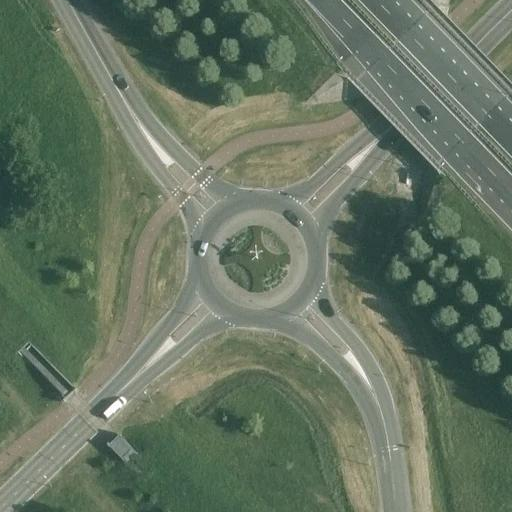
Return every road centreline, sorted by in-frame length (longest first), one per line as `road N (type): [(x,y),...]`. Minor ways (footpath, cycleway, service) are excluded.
road 1 (trunk): [(322,0),(511,194)]
road 2 (tertiary): [(74,20),(116,106),(203,236)]
road 3 (tertiary): [(238,205),(166,141),(74,20)]
road 4 (trunk): [(511,141),(374,0)]
road 5 (secondary): [(389,455),(384,392),(310,289)]
road 6 (residential): [(378,138),(511,9)]
road 7 (secondary): [(280,317),(344,367),(369,401),(389,455)]
road 8 (secondary): [(199,276),(179,314),(102,409)]
road 9 (secondary): [(102,409),(230,315)]
road 10 (secondary): [(0,510),(102,409)]
road 11 (residential): [(312,239),(378,138)]
